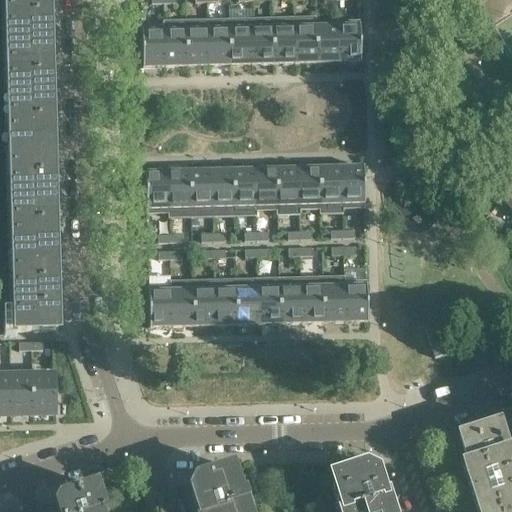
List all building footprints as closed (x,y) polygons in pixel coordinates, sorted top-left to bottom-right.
[(49,45),(48,0),(8,0),(9,46),(49,45)] [(337,31),(338,65),(361,64),(360,27),(337,28),(337,31)] [(294,29),(295,66),(316,65),(315,28),(294,29)] [(315,28),(316,65),(338,65),(337,31),(337,28),(315,28)] [(251,30),(252,67),(273,66),(272,29),(251,30)] [(272,29),(273,66),(295,66),(294,29),(272,29)] [(229,31),(230,68),(252,67),(251,30),(229,31)] [(186,32),(187,69),(208,68),(208,31),(186,32)] [(208,31),(208,68),(230,68),(229,31),(208,31)] [(142,33),(143,70),(165,69),(164,32),(142,33)] [(164,32),(165,69),(187,69),(186,32),(164,32)] [(51,97),(49,45),(9,46),(10,98),(51,97)] [(52,149),(51,97),(10,98),(12,150),(52,149)] [(53,201),(52,149),(12,150),(13,202),(53,201)] [(340,170),(341,207),(364,206),(363,169),(340,170)] [(297,171),(298,208),(320,208),(319,170),(297,171)] [(319,170),(320,208),(341,207),(340,170),(319,170)] [(276,172),(277,209),(298,208),(297,171),(276,172)] [(232,173),(233,210),(255,209),(254,172),(232,173)] [(254,172),(255,209),(277,209),(276,172),(254,172)] [(189,174),(190,211),(212,210),(211,173),(189,174)] [(211,173),(212,210),(233,210),(232,173),(211,173)] [(145,175),(146,212),(169,211),(168,174),(145,175)] [(168,174),(169,211),(190,211),(189,174),(168,174)] [(511,208),(511,191),(503,201),(511,208)] [(55,253),(53,201),(13,202),(14,254),(55,253)] [(330,234),(330,242),(342,241),(342,234),(342,233),(330,234)] [(342,234),(342,241),(354,241),(354,233),(342,233),(342,234)] [(299,235),(299,242),(311,242),(311,234),(299,235)] [(256,236),(256,244),(268,243),(268,235),(256,236)] [(287,235),(287,243),(299,242),(299,235),(287,235)] [(244,236),(244,244),(256,244),(256,236),(244,236)] [(201,237),(201,245),(213,245),(213,237),(201,237)] [(213,237),(213,245),(225,244),(225,237),(213,237)] [(157,238),(158,246),(170,246),(169,238),(157,238)] [(169,238),(170,246),(182,245),(181,238),(169,238)] [(331,250),(331,258),(343,257),(343,249),(331,250)] [(343,249),(343,257),(355,257),(355,249),(343,249)] [(299,251),(300,259),(312,258),(311,250),(299,251)] [(256,252),(256,260),(268,259),(268,251),(256,252)] [(287,251),(288,259),(300,259),(299,251),(287,251)] [(244,252),(244,260),(256,260),(256,252),(244,252)] [(56,305),(55,253),(14,254),(16,313),(33,312),(33,305),(56,305)] [(201,253),(201,261),(213,261),(213,253),(201,253)] [(213,253),(213,261),(225,260),(225,253),(213,253)] [(158,254),(158,262),(170,262),(170,254),(158,254)] [(170,254),(170,262),(182,262),(182,254),(170,254)] [(344,288),(345,325),(367,324),(366,287),(344,288)] [(300,289),(301,326),(323,326),(322,288),(300,289)] [(322,288),(323,326),(345,325),(344,288),(322,288)] [(279,290),(280,327),(301,326),(300,289),(279,290)] [(236,291),(237,328),(258,327),(257,290),(236,291)] [(257,290),(258,327),(280,327),(279,290),(257,290)] [(192,292),(193,329),(215,328),(214,291),(192,292)] [(214,291),(215,328),(237,328),(236,291),(214,291)] [(148,293),(149,330),(172,329),(171,292),(148,293)] [(171,292),(172,329),(193,329),(192,292),(171,292)] [(57,332),(56,305),(33,305),(33,312),(16,313),(16,319),(10,319),(10,333),(57,332)] [(446,353),(437,327),(425,332),(433,357),(446,353)] [(18,345),(18,353),(30,353),(30,345),(18,345)] [(30,345),(30,353),(42,353),(42,345),(30,345)] [(31,378),(32,417),(55,416),(54,377),(31,378)] [(0,378),(0,417),(10,417),(9,378),(0,378)] [(9,378),(10,417),(32,417),(31,378),(9,378)] [(507,452),(498,424),(458,437),(467,464),(462,466),(462,467),(507,452)] [(511,478),(511,468),(507,452),(462,467),(470,492),(511,478)] [(383,497),(376,473),(375,473),(375,472),(366,468),(365,468),(365,467),(331,478),(339,503),(335,505),(337,511),(341,511),(386,498),(386,496),(383,497)] [(240,494),(231,469),(196,480),(197,481),(196,481),(191,490),(192,490),(191,491),(197,511),(211,511),(242,502),(247,501),(244,492),(240,494)] [(496,511),(511,507),(511,478),(470,492),(476,511),(496,511)] [(101,511),(103,511),(96,487),(60,498),(57,505),(58,511),(101,511)] [(390,511),(386,498),(341,511),(390,511)] [(245,511),(242,502),(211,511),(245,511)]
